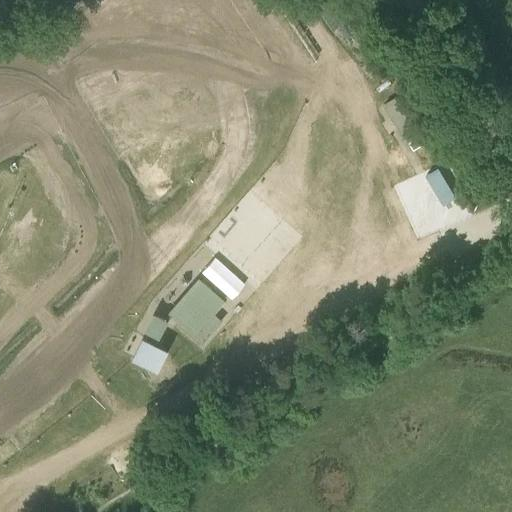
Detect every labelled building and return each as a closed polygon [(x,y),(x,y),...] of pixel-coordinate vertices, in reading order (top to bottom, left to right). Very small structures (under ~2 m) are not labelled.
[(395,97),(383,104),(405,140),(416,132),(395,97)] [(414,149),(423,143),(418,136),(409,142),(414,149)] [(443,172),(432,177),(445,204),(456,198),(443,172)] [(198,270),(227,299),(242,284),(214,255),(198,270)] [(202,343),(222,321),(213,313),(225,300),(198,277),(167,312),(202,343)] [(157,336),(166,319),(152,311),(143,328),(157,336)] [(156,370),(166,348),(140,336),(129,358),(156,370)]
